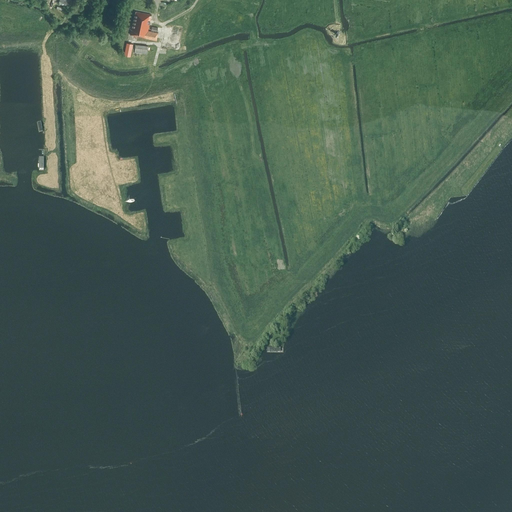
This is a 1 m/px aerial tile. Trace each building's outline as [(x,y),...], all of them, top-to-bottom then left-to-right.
[(148,31),(151,14),(136,11),(133,27),(132,27),(130,35),(157,40),(158,33),(148,31)] [(130,56),(133,44),(127,43),(124,55),(130,56)] [(147,54),(148,45),(135,44),(134,53),(147,54)] [(124,133),(115,134),(118,151),(126,149),(124,133)] [(140,190),(132,191),(134,207),(142,206),(140,190)] [(173,216),(165,217),(167,233),(175,232),(173,216)]
